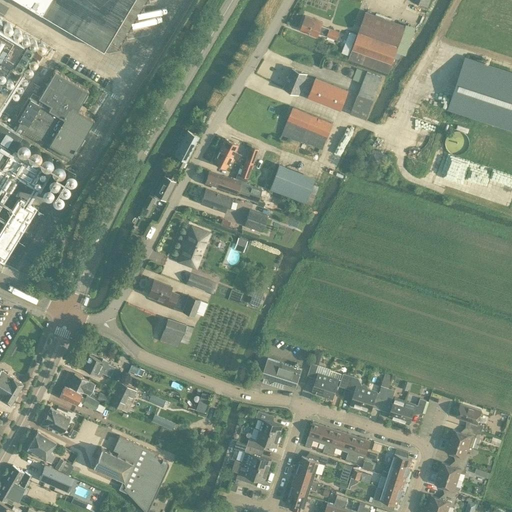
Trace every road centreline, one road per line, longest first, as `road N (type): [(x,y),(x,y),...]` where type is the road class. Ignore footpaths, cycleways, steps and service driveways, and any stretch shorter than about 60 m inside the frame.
road 1 (unknown): [(168,0),(0,283)]
road 2 (track): [(460,0),(384,130),(243,76)]
road 3 (track): [(511,232),(325,169),(343,116)]
road 4 (residential): [(110,313),(227,102)]
road 5 (tertiary): [(114,206),(233,0)]
road 6 (residential): [(304,405),(251,397),(151,362),(114,333)]
road 7 (residential): [(430,445),(304,405)]
